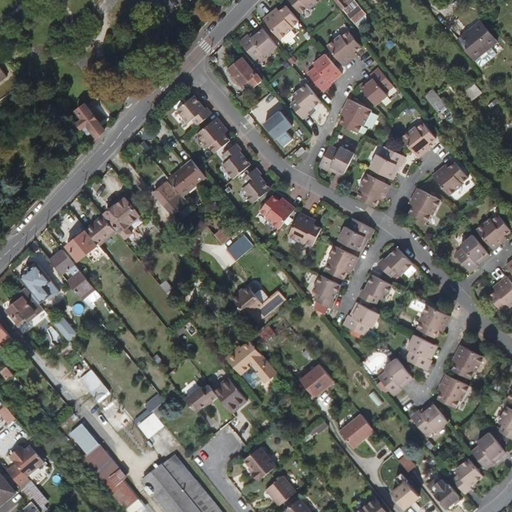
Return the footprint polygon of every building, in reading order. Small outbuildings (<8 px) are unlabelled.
[(311,9),(321,0),(292,0),(303,13),(310,7),(311,9)] [(365,12),(355,0),(336,0),(349,14),(350,12),(357,20),(365,12)] [(296,28),(294,26),(300,21),(288,5),(281,11),(277,14),(274,11),(265,19),(282,39),(296,28)] [(492,47),(498,41),(482,21),(460,39),(476,59),(492,47)] [(265,57),(278,46),(262,26),(256,31),(258,34),(252,38),(250,35),(242,42),(256,59),(263,54),(265,57)] [(356,50),(362,46),(349,30),(342,35),(341,34),(327,44),(344,65),(351,60),(356,56),(353,53),(356,50)] [(484,65),(496,55),(497,52),(492,47),(476,59),(481,65),(484,65)] [(343,73),(327,53),(314,63),(316,66),(309,72),(322,90),(330,84),(330,83),(328,81),(334,76),(337,78),(343,73)] [(256,74),(243,58),(229,70),(243,86),(248,81),(254,88),(264,80),(258,73),(256,74)] [(387,89),(395,83),(381,65),(374,71),(373,72),(375,75),(370,80),(367,76),(361,81),(377,102),(389,92),(387,89)] [(370,80),(375,75),(373,72),(370,74),(367,76),(370,80)] [(462,92),(474,82),(469,76),(457,85),(462,92)] [(254,88),(248,81),(243,86),(249,93),(254,88)] [(322,101),(308,83),(293,95),(297,99),(291,104),(301,117),(307,112),(322,101)] [(439,112),(448,105),(434,87),(425,94),(439,112)] [(207,108),(196,94),(178,109),(190,123),(194,119),(199,125),(212,114),(207,108)] [(365,123),(372,107),(349,96),(343,108),(347,109),(345,112),(341,121),(359,130),(363,122),(365,123)] [(106,129),(82,107),(74,115),(76,117),(72,121),(78,127),(77,128),(82,133),(83,131),(89,137),(92,133),(98,138),(106,129)] [(293,124),(281,110),(276,114),(276,116),(273,119),(270,118),(265,123),(277,137),(293,124)] [(223,129),(221,126),(223,123),(218,117),(198,134),(209,147),(211,146),(217,152),(232,139),(223,129)] [(430,139),(437,133),(424,118),(418,123),(416,121),(402,133),(404,135),(419,154),(424,149),(429,145),(427,142),(430,139)] [(344,172),(356,149),(341,142),(339,145),(331,141),(322,161),(329,165),(331,161),(338,165),(336,168),(344,172)] [(393,167),(396,160),(400,162),(405,153),(384,143),(380,151),(377,150),(370,164),(393,176),(397,169),(393,167)] [(236,178),(253,164),(242,150),(237,144),(224,155),(228,161),(224,164),(236,178)] [(299,155),(307,150),(303,146),(296,151),(299,155)] [(469,173),(456,157),(450,162),(446,165),(444,161),(441,163),(433,169),(449,190),(463,179),(462,177),(469,173)] [(184,195),(207,176),(194,161),(187,166),(188,167),(171,181),(175,186),(184,195)] [(272,186),(261,173),(257,168),(244,178),(249,184),(244,188),(255,201),(272,186)] [(384,194),(391,182),(367,170),(359,185),(361,186),(357,194),(374,203),(378,195),(380,191),(384,194)] [(173,188),(168,182),(155,192),(174,215),(186,204),(173,188)] [(432,210),(441,194),(418,182),(417,183),(413,189),(411,194),(414,195),(412,200),(408,207),(427,217),(431,209),(432,210)] [(184,195),(175,186),(173,188),(186,204),(189,202),(184,195)] [(148,209),(136,194),(129,200),(141,215),(148,209)] [(279,227),(296,205),(285,198),(282,201),(280,199),(272,194),(260,209),(267,215),(266,217),(279,227)] [(129,225),(141,215),(129,200),(127,197),(107,214),(127,239),(135,233),(129,225)] [(312,243),(322,225),(314,221),(311,220),(313,216),(300,209),(288,233),(304,241),(305,240),(312,243)] [(506,231),(511,226),(511,224),(500,210),(493,215),(492,214),(479,225),(495,245),(500,242),(506,237),(503,234),(506,231)] [(100,245),(117,231),(104,215),(87,229),(100,245)] [(363,242),(366,235),(370,237),(372,234),(375,227),(356,217),(351,226),(347,224),(340,239),(363,251),(367,244),(363,242)] [(226,225),(215,234),(223,243),(234,234),(226,225)] [(86,255),(98,245),(86,231),(68,246),(79,260),(86,255)] [(490,250),(475,232),(463,242),(465,244),(456,251),(469,268),(470,269),(477,264),(479,262),(476,259),(483,254),(485,257),(492,252),(490,250)] [(246,233),(227,248),(237,260),(256,245),(246,233)] [(355,268),(361,255),(338,244),(330,260),(332,261),(328,269),(346,277),(347,275),(350,269),(351,266),(355,268)] [(105,255),(98,245),(86,255),(94,264),(105,255)] [(402,273),(412,262),(408,256),(399,247),(397,245),(389,253),(385,257),(379,263),(391,275),(397,269),(402,273)] [(81,297),(94,286),(64,249),(51,260),(63,274),(71,267),(77,275),(69,282),(81,297)] [(479,262),(485,257),(483,254),(476,259),(479,262)] [(379,263),(385,257),(383,255),(377,261),(379,263)] [(61,291),(39,264),(22,277),(30,286),(34,291),(31,293),(41,304),(53,294),(54,296),(61,291)] [(334,295),(340,282),(319,272),(312,288),(318,290),(314,297),(317,299),(328,304),(329,305),(332,298),(334,295)] [(384,298),(392,283),(372,273),(363,291),(361,295),(376,302),(379,296),(384,298)] [(511,305),(511,304),(511,277),(508,273),(497,282),(500,286),(497,288),(491,293),(503,309),(510,304),(511,305)] [(261,290),(256,283),(251,287),(265,304),(268,304),(271,302),(261,290)] [(265,304),(251,287),(250,286),(246,290),(240,295),(235,299),(250,316),(265,304)] [(45,310),(41,304),(31,293),(27,288),(14,300),(16,303),(9,310),(20,324),(25,320),(35,312),(37,315),(45,310)] [(272,298),(265,290),(261,290),(271,302),(272,301),(272,298)] [(324,311),(328,304),(317,299),(314,305),(324,311)] [(373,327),(380,313),(357,300),(353,308),(357,309),(353,317),(350,315),(349,316),(345,324),(355,329),(363,333),(365,334),(369,326),(373,327)] [(446,328),(452,316),(429,304),(421,320),(422,321),(420,327),(437,336),(441,330),(443,326),(446,328)] [(46,312),(45,310),(37,315),(35,312),(25,320),(29,325),(46,312)] [(79,335),(64,317),(56,324),(72,342),(79,335)] [(0,345),(11,336),(0,322),(0,345)] [(363,333),(355,329),(352,334),(361,338),(363,333)] [(428,357),(432,350),(435,352),(439,345),(416,334),(408,348),(412,350),(408,358),(427,368),(430,363),(432,359),(428,357)] [(278,370),(253,339),(243,348),(230,358),(242,373),(253,365),(266,381),(278,370)] [(478,372),(486,355),(463,343),(457,355),(461,357),(458,361),(455,368),(472,377),(476,370),(478,372)] [(230,358),(243,348),(241,346),(229,356),(230,358)] [(5,363),(7,366),(1,371),(9,380),(10,379),(15,375),(9,368),(16,363),(11,358),(5,363)] [(413,379),(397,358),(384,368),(386,371),(379,378),(392,395),(401,388),(399,385),(404,381),(407,384),(413,379)] [(321,364),(302,379),(316,396),(323,390),(322,389),(326,385),(328,386),(335,381),(321,364)] [(81,380),(87,386),(99,376),(94,370),(81,380)] [(464,400),(472,384),(448,372),(441,385),(446,387),(444,391),(440,398),(458,407),(462,399),(464,400)] [(15,375),(10,379),(15,385),(20,381),(15,375)] [(94,395),(106,385),(99,376),(87,386),(94,395)] [(247,400),(228,376),(213,388),(219,395),(233,412),(247,400)] [(206,405),(219,395),(213,388),(210,383),(203,388),(202,386),(186,398),(196,411),(205,404),(206,405)] [(293,384),(286,389),(292,397),(299,392),(293,384)] [(99,402),(112,392),(106,385),(94,395),(99,402)] [(161,394),(146,406),(152,413),(166,401),(161,394)] [(449,423),(432,402),(426,407),(428,411),(422,415),(420,412),(412,419),(426,436),(433,430),(436,433),(449,423)] [(511,405),(509,403),(499,419),(504,422),(500,428),(511,435),(511,405)] [(7,407),(0,413),(10,425),(17,420),(7,407)] [(139,424),(150,438),(166,425),(155,411),(139,424)] [(362,413),(340,431),(354,448),(365,439),(364,438),(367,435),(368,436),(375,430),(362,413)] [(52,420),(58,427),(66,421),(67,420),(62,414),(56,418),(55,417),(52,420)] [(67,420),(66,421),(70,427),(78,420),(74,415),(67,420)] [(320,435),(331,427),(325,420),(310,432),(314,437),(319,433),(320,435)] [(66,421),(58,427),(65,436),(73,430),(70,427),(66,421)] [(101,446),(84,426),(73,436),(89,456),(101,446)] [(492,459),(498,454),(500,457),(506,452),(489,431),(477,441),(480,444),(471,451),(486,468),(494,462),(492,459)] [(128,479),(101,446),(89,456),(84,460),(112,493),(124,483),(128,479)] [(399,446),(392,451),(398,458),(405,453),(399,446)] [(28,478),(46,464),(32,447),(22,456),(20,453),(12,459),(17,465),(8,472),(28,497),(37,490),(28,478)] [(277,466),(261,447),(248,458),(254,464),(258,469),(255,471),(261,478),(277,466)] [(198,481),(177,455),(170,461),(191,486),(198,481)] [(416,466),(407,455),(400,460),(409,472),(416,466)] [(468,484),(482,473),(467,455),(454,466),(457,471),(451,476),(461,489),(468,484)] [(223,511),(198,481),(191,486),(170,461),(144,482),(169,511),(223,511)] [(0,507),(19,492),(0,470),(0,507)] [(419,495),(408,482),(409,481),(402,472),(396,478),(402,485),(393,493),(405,508),(419,496),(419,495)] [(282,503),(297,492),(284,475),(269,487),(282,503)] [(424,491),(413,477),(409,481),(408,482),(419,495),(424,491)] [(459,496),(445,478),(442,481),(439,477),(429,486),(446,507),(459,496)] [(128,511),(140,501),(124,483),(112,493),(114,496),(126,511),(128,511)] [(312,511),(300,498),(283,511),(312,511)] [(387,511),(377,499),(360,511),(387,511)] [(40,511),(33,503),(24,511),(40,511)]
